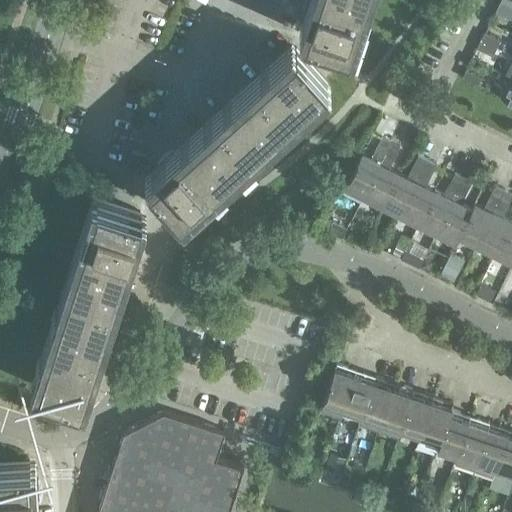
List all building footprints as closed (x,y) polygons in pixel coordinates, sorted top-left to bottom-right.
[(314,0),(304,32),(347,46),(361,0),(314,0)] [(511,7),(500,1),(495,10),(511,18),(511,14),(511,7)] [(481,38),(497,46),(500,39),(485,31),(481,38)] [(481,38),(477,47),(492,54),(497,46),(481,38)] [(295,45),(191,139),(148,178),(178,212),(189,202),(326,79),(295,45)] [(482,75),(466,67),(462,75),(478,83),(482,75)] [(511,76),(510,75),(500,94),(511,100),(511,76)] [(344,185),(363,195),(391,140),(382,136),(371,157),(361,152),(344,185)] [(391,140),(363,195),(382,204),(398,170),(388,165),(399,144),(391,140)] [(131,149),(126,166),(141,170),(146,153),(131,149)] [(407,175),(398,170),(382,204),(400,213),(427,158),(418,153),(407,175)] [(427,158),(400,213),(418,222),(435,189),(425,184),(436,163),(427,158)] [(443,193),(435,189),(418,222),(437,231),(464,176),(454,171),(443,193)] [(464,176),(437,231),(455,240),(458,234),(471,207),(462,202),(472,181),(464,176)] [(484,205),(475,200),(471,207),(458,234),(476,243),(504,188),(495,184),(484,205)] [(511,192),(504,188),(476,243),(495,252),(511,218),(502,213),(511,193),(511,192)] [(36,384),(79,398),(140,210),(97,196),(36,384)] [(511,218),(495,252),(511,260),(511,218)] [(449,260),(445,270),(457,274),(464,253),(452,249),(448,260),(449,260)] [(356,367),(335,360),(321,403),(341,409),(356,367)] [(375,374),(356,367),(341,409),(361,416),(375,374)] [(394,380),(375,374),(361,416),(380,422),(394,380)] [(414,387),(394,380),(380,422),(399,429),(414,387)] [(433,393),(414,387),(399,429),(419,436),(433,393)] [(452,400),(433,393),(419,436),(438,442),(450,406),(452,400)] [(470,413),(450,406),(438,442),(436,449),(455,455),(470,413)] [(204,424),(193,420),(159,409),(133,428),(123,435),(122,437),(116,454),(97,511),(223,511),(229,496),(232,495),(230,492),(239,466),(212,457),(221,429),(208,425),(206,424),(204,424)] [(489,420),(470,413),(455,455),(475,462),(489,420)] [(508,426),(489,420),(475,462),(494,469),(508,426)] [(511,427),(508,426),(494,469),(511,474),(511,427)] [(0,459),(0,511),(32,511),(29,458),(0,459)] [(416,500),(418,496),(417,492),(412,490),(408,492),(406,496),(409,501),(413,502),(416,500)]
